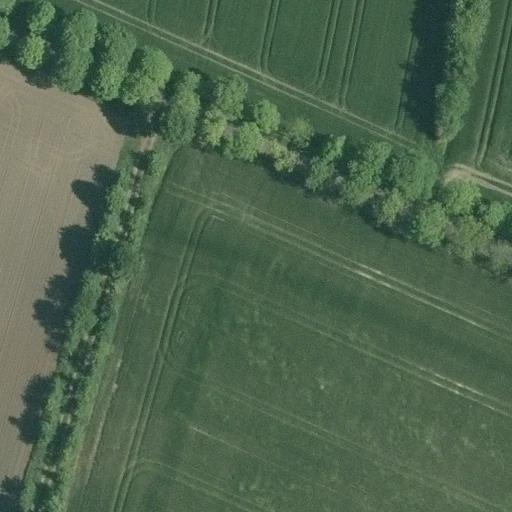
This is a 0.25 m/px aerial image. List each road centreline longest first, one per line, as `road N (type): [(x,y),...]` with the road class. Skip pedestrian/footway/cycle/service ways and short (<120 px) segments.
road 1 (unclassified): [(511,259),(0,30)]
road 2 (track): [(165,107),(39,511)]
